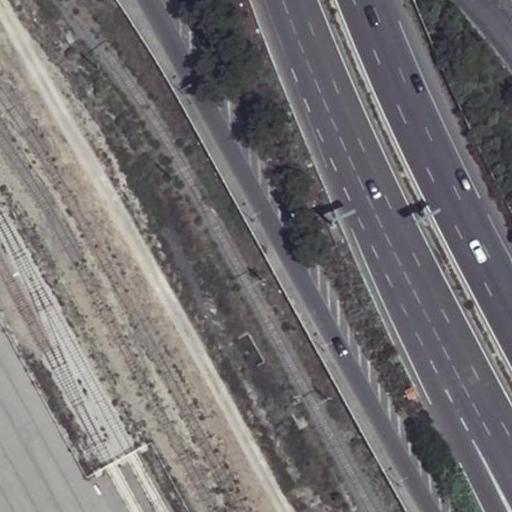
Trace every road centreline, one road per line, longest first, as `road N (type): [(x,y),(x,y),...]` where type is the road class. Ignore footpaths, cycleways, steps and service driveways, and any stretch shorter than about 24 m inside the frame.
road 1 (primary): [(148,0),(432,511)]
road 2 (motorway): [(292,0),(437,344)]
road 3 (motorway): [(511,313),(362,0)]
road 4 (primary): [(437,344),(474,475),(494,511)]
road 5 (motorway): [(437,344),(511,463)]
